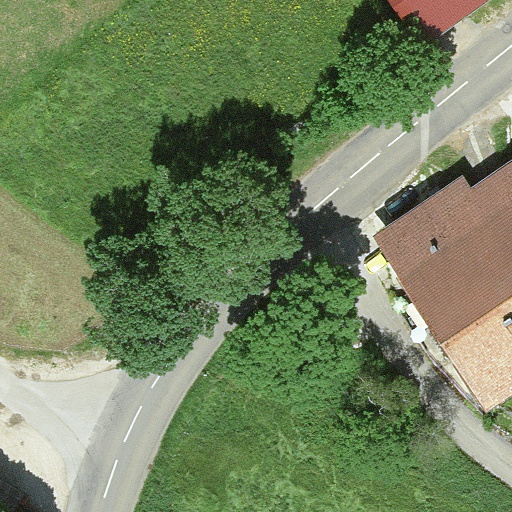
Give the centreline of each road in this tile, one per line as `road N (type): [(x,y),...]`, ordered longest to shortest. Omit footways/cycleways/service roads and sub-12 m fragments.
road 1 (tertiary): [(100,511),(153,381),(183,338),(319,205),(511,44)]
road 2 (track): [(319,205),(447,426),(511,474)]
road 3 (track): [(123,447),(0,382)]
